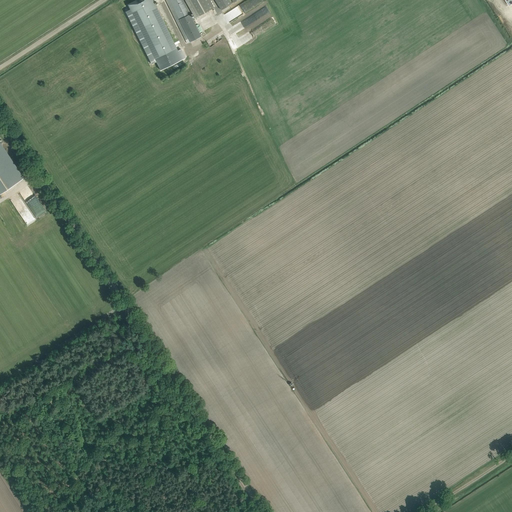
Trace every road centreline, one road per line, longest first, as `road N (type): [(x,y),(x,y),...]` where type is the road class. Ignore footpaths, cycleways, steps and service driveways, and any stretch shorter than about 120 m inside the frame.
road 1 (track): [(259,511),(0,120)]
road 2 (track): [(0,68),(106,0)]
